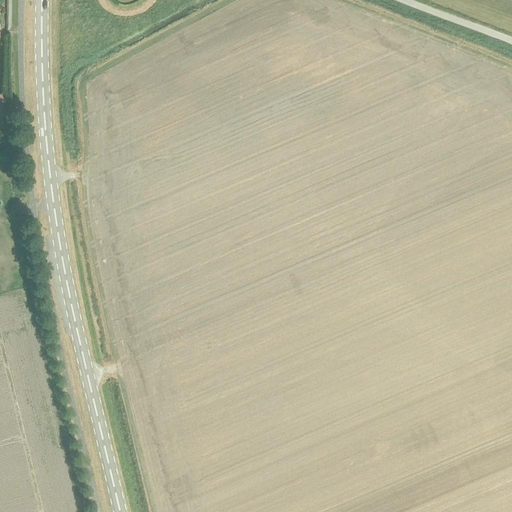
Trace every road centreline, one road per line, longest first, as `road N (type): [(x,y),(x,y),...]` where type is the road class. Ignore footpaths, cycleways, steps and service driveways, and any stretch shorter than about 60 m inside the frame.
road 1 (secondary): [(120,511),(65,290),(44,135),(41,0)]
road 2 (unclassified): [(511,44),(397,0)]
